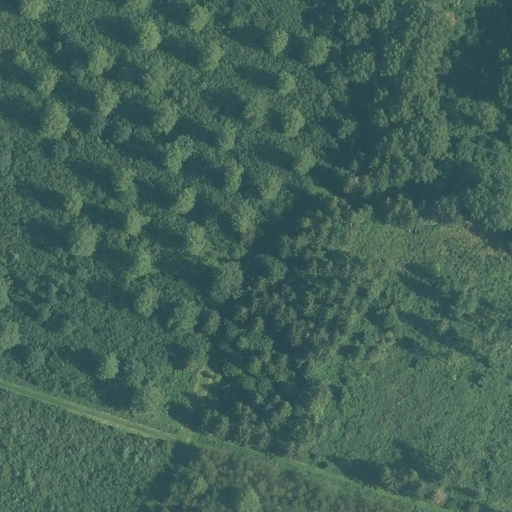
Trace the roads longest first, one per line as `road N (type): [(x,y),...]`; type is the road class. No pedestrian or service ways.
road 1 (track): [(442,216),(367,174),(362,102),(333,0)]
road 2 (track): [(165,511),(238,290)]
